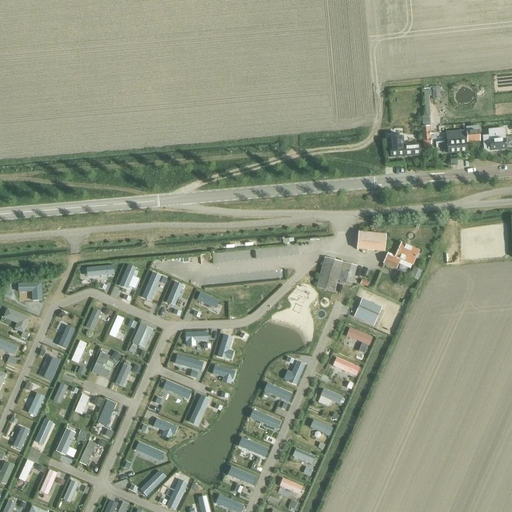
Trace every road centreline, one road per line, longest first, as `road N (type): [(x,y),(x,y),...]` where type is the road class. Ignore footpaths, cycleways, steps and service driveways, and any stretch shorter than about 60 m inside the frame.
road 1 (secondary): [(180,199),(511,170)]
road 2 (track): [(377,124),(364,145),(273,161),(202,182),(180,199)]
road 3 (secondary): [(0,215),(180,199)]
road 4 (residential): [(348,214),(215,211),(180,199)]
